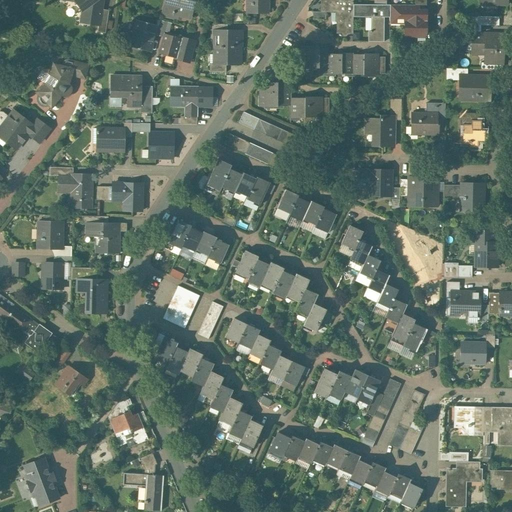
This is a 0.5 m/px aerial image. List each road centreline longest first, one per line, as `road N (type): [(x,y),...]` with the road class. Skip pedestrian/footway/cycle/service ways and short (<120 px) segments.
road 1 (residential): [(136,356),(131,296),(146,232),(302,0)]
road 2 (residential): [(199,511),(136,356)]
road 3 (residential): [(0,271),(109,353),(136,356)]
road 4 (residential): [(494,172),(453,172),(433,159),(349,157)]
